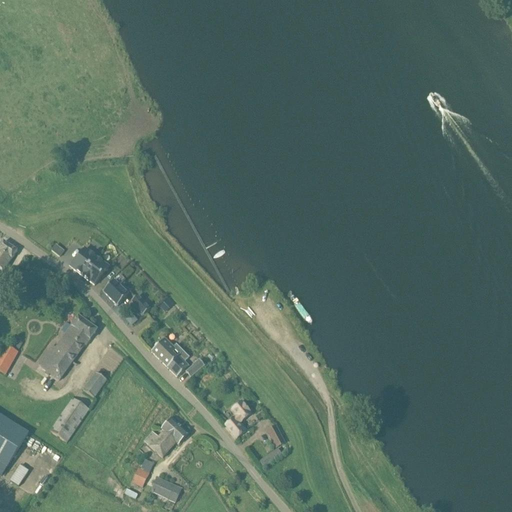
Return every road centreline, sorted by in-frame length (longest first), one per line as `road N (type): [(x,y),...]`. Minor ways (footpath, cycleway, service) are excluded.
road 1 (unclassified): [(285,511),(72,274),(0,226)]
road 2 (track): [(256,302),(256,316),(319,387),(358,511)]
